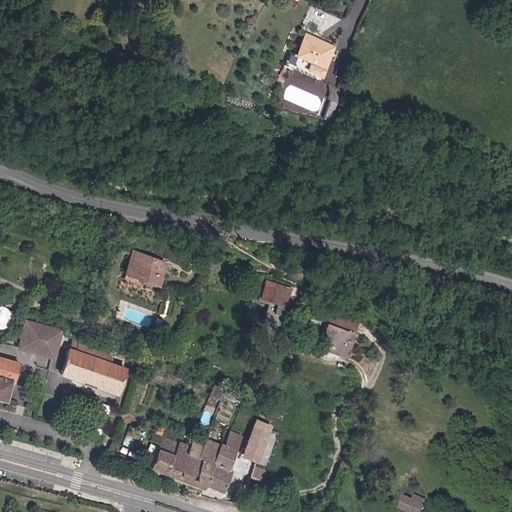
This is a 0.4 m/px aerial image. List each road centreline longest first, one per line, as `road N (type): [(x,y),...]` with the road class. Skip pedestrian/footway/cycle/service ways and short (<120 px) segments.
road 1 (tertiary): [(0,167),(67,193),(403,254),(511,285)]
road 2 (track): [(16,173),(42,167),(120,187),(340,201),(511,239)]
road 3 (primary): [(205,511),(79,475)]
